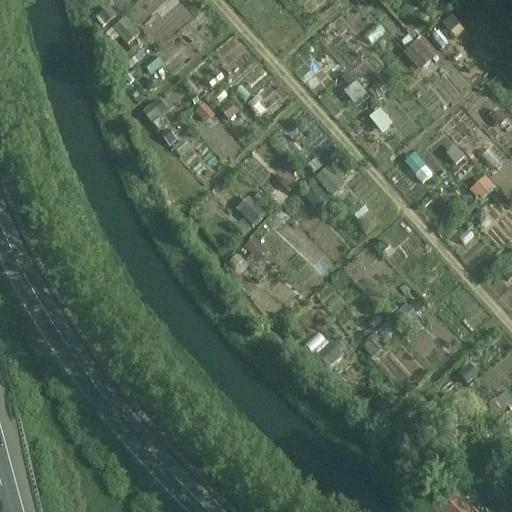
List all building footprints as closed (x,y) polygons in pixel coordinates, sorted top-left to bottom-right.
[(451,0),(433,0),(443,9),(451,0)] [(115,18),(109,10),(99,19),(105,26),(115,18)] [(451,18),(442,25),(450,35),(459,27),(451,18)] [(112,31),(106,37),(113,45),(119,39),(127,47),(139,35),(124,20),(112,31)] [(402,56),(413,67),(427,53),(416,42),(402,56)] [(345,73),(340,79),(349,89),(355,83),(345,73)] [(134,82),(128,77),(124,81),(130,86),(134,82)] [(147,84),(146,89),(150,92),(155,92),(158,89),(158,84),(155,81),(150,81),(147,84)] [(384,97),(373,87),(367,94),(377,104),(384,97)] [(229,123),(238,114),(228,104),(219,112),(229,123)] [(151,106),(142,115),(152,125),(160,116),(151,106)] [(205,125),(214,117),(203,106),(195,114),(205,125)] [(368,121),(376,129),(386,120),(377,112),(368,121)] [(491,121),(499,129),(507,121),(499,113),(491,121)] [(176,141),(166,131),(160,138),(169,148),(176,141)] [(456,167),(464,159),(457,152),(449,159),(456,167)] [(413,156),(404,166),(411,173),(420,163),(413,156)] [(326,170),(315,182),(326,193),(337,181),(326,170)] [(470,193),(480,203),(494,190),(486,182),(476,192),(473,189),(470,193)] [(313,185),(302,196),(313,206),(323,195),(313,185)] [(236,212),(244,220),(255,208),(247,200),(236,212)] [(484,221),(484,214),(480,210),(472,218),(479,225),(484,221)] [(259,263),(269,253),(255,239),(246,249),(259,263)] [(391,248),(386,242),(380,246),(385,253),(391,248)] [(500,276),(508,284),(511,279),(511,272),(508,268),(500,276)] [(414,298),(405,307),(415,318),(424,308),(414,298)] [(391,305),(383,313),(389,318),(397,310),(391,305)] [(393,318),(404,329),(415,318),(405,307),(393,318)] [(386,347),(374,336),(361,349),(373,361),(386,347)] [(343,356),(330,343),(316,357),(329,370),(343,356)] [(477,376),(468,366),(458,377),(467,386),(477,376)] [(504,412),(511,403),(511,399),(505,393),(495,403),(504,412)] [(511,457),(511,456),(507,452),(501,458),(506,463),(511,457)] [(442,469),(431,458),(420,469),(432,480),(442,469)] [(472,511),(449,489),(428,511),(427,511),(472,511)]
